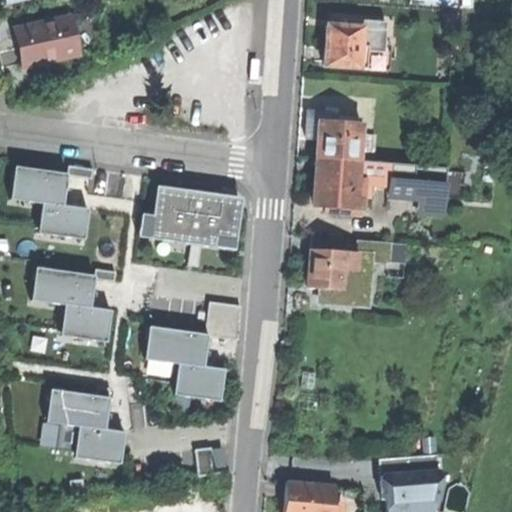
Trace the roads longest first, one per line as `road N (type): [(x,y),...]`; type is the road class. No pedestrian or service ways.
road 1 (residential): [(278,165),(247,511)]
road 2 (residential): [(278,165),(0,130)]
road 3 (residential): [(289,0),(278,165)]
